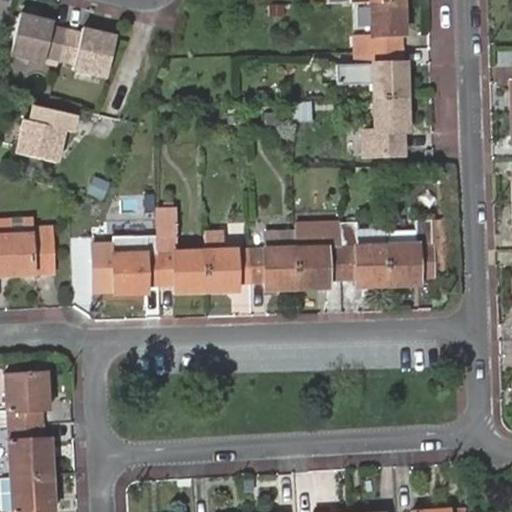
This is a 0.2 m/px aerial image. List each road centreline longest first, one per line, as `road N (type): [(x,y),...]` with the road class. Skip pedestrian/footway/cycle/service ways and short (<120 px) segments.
road 1 (residential): [(478,326),(97,344)]
road 2 (residential): [(104,461),(477,434)]
road 3 (residential): [(478,326),(467,0)]
